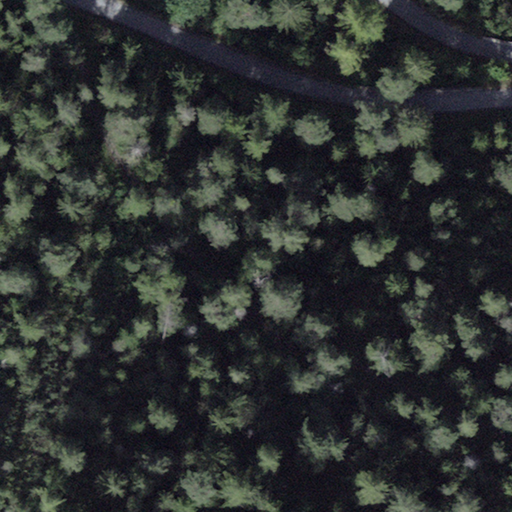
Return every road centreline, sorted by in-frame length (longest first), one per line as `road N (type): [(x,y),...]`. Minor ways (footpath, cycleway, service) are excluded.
road 1 (unclassified): [(511,100),(392,101),(326,91),(76,0)]
road 2 (unclassified): [(393,0),(438,31),(511,55)]
